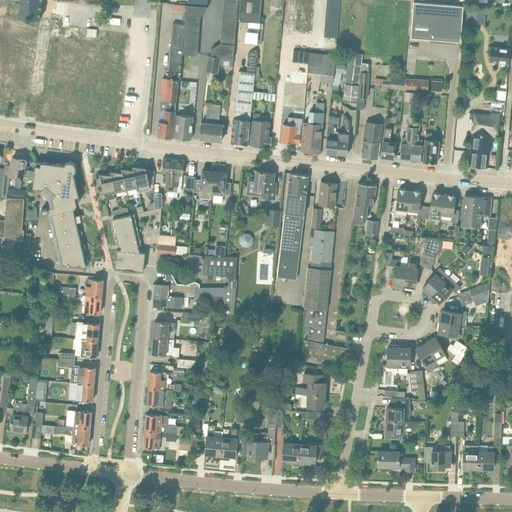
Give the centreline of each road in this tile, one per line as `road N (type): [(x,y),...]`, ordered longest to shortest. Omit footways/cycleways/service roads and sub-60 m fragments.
road 1 (residential): [(511,184),(0,123)]
road 2 (residential): [(125,474),(144,292),(120,277),(109,290),(92,469)]
road 3 (residential): [(338,493),(125,474)]
road 4 (residential): [(338,493),(370,327)]
road 5 (residential): [(370,327),(408,333),(424,317),(412,301),(375,295)]
